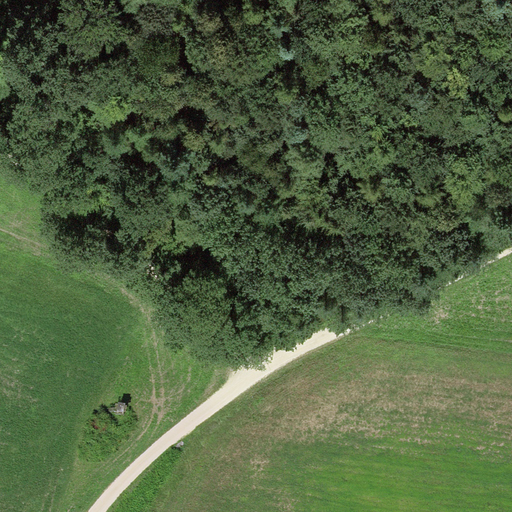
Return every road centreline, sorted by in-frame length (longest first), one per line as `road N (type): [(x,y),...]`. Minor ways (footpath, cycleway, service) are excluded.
road 1 (track): [(511,244),(251,374),(150,454),(94,511)]
road 2 (track): [(251,374),(215,326),(0,146)]
